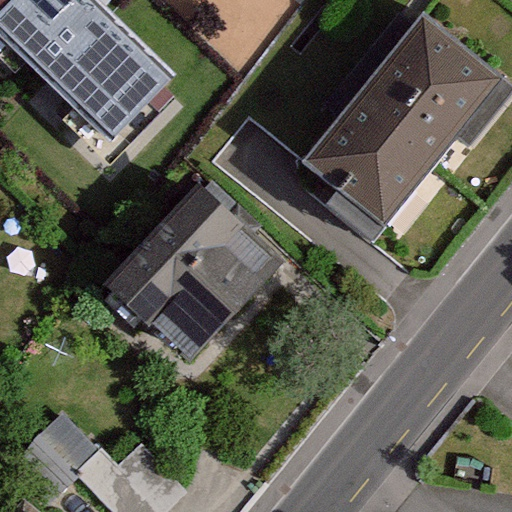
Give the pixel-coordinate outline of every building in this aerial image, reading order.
[(72,0),(0,0),(0,50),(115,164),(177,103),(72,0)] [(505,125),(417,50),(291,196),(380,271),(505,125)] [(255,119),(223,154),(272,199),(304,165),(255,119)] [(276,293),(179,205),(89,304),(186,393),(276,293)] [(26,453),(65,489),(105,446),(66,410),(26,453)]
